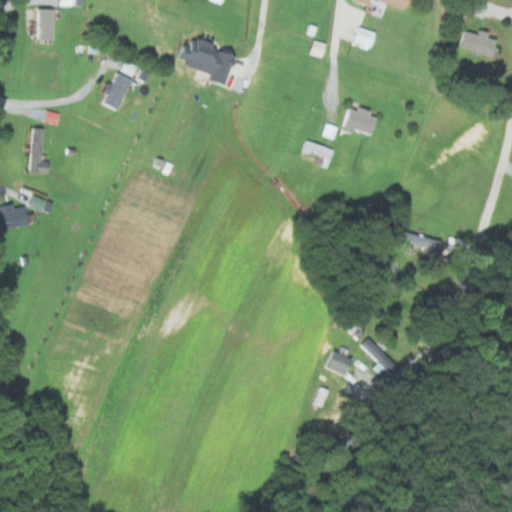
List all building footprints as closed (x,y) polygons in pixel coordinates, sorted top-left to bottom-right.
[(399,0),(345,0),(363,6),(365,0),(370,0),(397,9),(399,0)] [(33,40),(50,40),(50,9),(33,9),(33,40)] [(367,48),(372,32),(354,26),(349,42),(367,48)] [(491,39),(483,37),(484,32),(475,30),(473,34),(461,30),(456,47),(487,55),(491,39)] [(306,54),(318,56),(320,43),(308,40),(306,54)] [(132,66),(120,60),(115,69),(127,75),(132,66)] [(97,104),(113,110),(125,78),(111,72),(107,85),(101,82),(97,92),(101,94),(97,104)] [(366,136),(373,115),(345,106),(338,127),(366,136)] [(42,161),(37,161),(39,128),(27,128),(25,172),(42,173),(42,161)] [(0,204),(0,229),(23,224),(20,205),(9,208),(8,203),(0,204)] [(436,241),(395,230),(392,240),(434,251),(436,241)] [(375,363),(382,357),(371,345),(365,351),(375,363)] [(321,367),(339,376),(348,359),(330,350),(321,367)]
